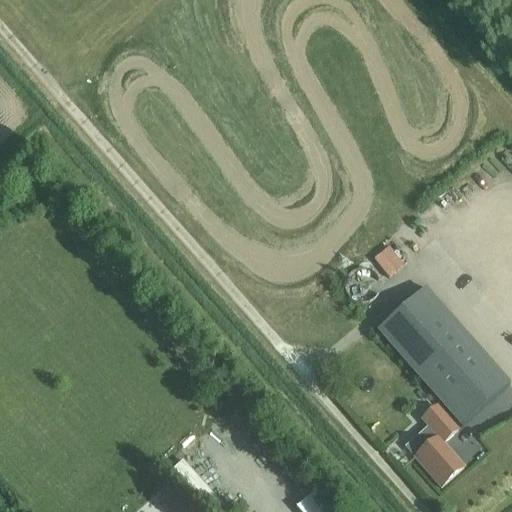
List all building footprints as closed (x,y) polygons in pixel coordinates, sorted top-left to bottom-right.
[(345,284),(345,288),(345,291),(345,295),(347,298),(350,302),(353,304),(357,306),(361,307),(365,307),(369,306),(372,305),(375,303),(378,300),(379,280),(376,277),(374,274),(371,273),(368,271),(364,271),(360,271),(355,272),(352,274),(349,277),(346,281),(345,284)] [(462,430),(510,388),(425,291),(377,334),(462,430)] [(421,422),(438,441),(415,461),(441,491),(464,471),(444,447),(460,433),(437,408),(421,422)] [(182,463),(171,473),(205,511),(216,511),(222,507),(182,463)] [(316,511),(276,465),(254,485),(278,511),(316,511)] [(159,478),(149,487),(157,496),(167,487),(159,478)]
